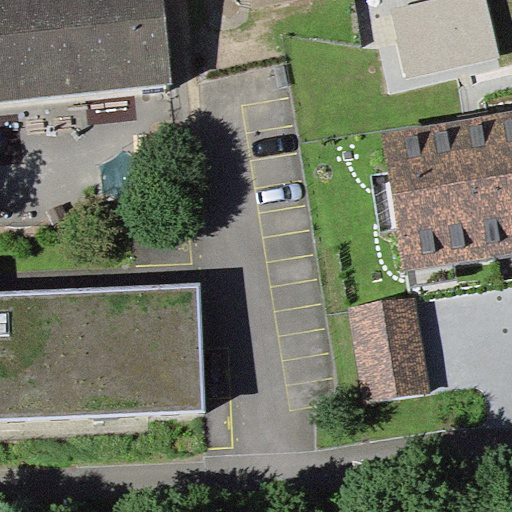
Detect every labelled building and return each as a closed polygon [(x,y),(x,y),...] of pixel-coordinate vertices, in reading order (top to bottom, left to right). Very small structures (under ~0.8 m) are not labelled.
[(162,0),(0,0),(0,106),(172,88),(162,0)] [(483,0),(437,0),(398,8),(412,70),(495,52),(483,0)] [(511,115),(392,134),(411,257),(511,241),(511,115)] [(0,440),(222,429),(215,292),(0,303),(0,440)] [(427,387),(412,298),(352,307),(367,397),(427,387)]
